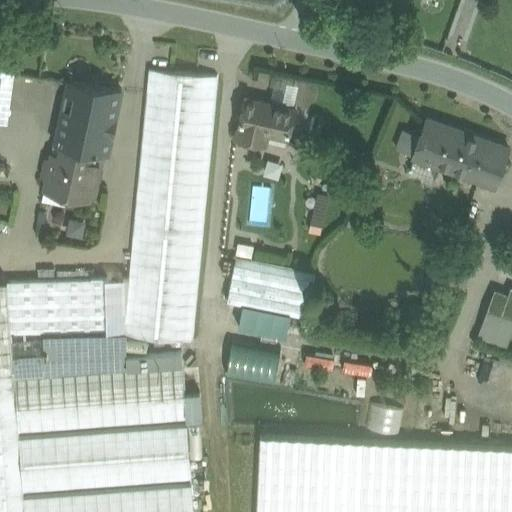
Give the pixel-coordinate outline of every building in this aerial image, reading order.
[(218,74),(149,68),(129,277),(124,330),(123,334),(192,340),(218,74)] [(271,103),(295,108),(301,79),(277,74),(271,103)] [(120,90),(68,81),(54,143),(61,145),(104,154),(107,155),(107,154),(106,154),(120,90)] [(271,103),(245,97),(236,137),(252,140),(253,133),(258,130),(288,137),(295,108),(271,103)] [(508,148),(427,118),(420,137),(403,130),(397,147),(414,153),(413,156),(494,185),(508,148)] [(104,154),(61,145),(58,154),(51,153),(51,157),(45,158),(41,175),(46,179),(44,189),(89,199),(90,196),(95,195),(104,154)] [(251,218),(269,220),(271,185),(254,184),(251,218)] [(69,214),(65,230),(85,234),(88,218),(69,214)] [(469,257),(442,251),(436,282),(463,287),(469,257)] [(236,256),(227,300),(276,310),(300,315),(307,316),(315,272),(236,256)] [(0,511),(24,511),(18,437),(18,432),(13,370),(14,370),(11,340),(10,332),(124,330),(129,277),(0,279),(0,511)] [(511,288),(510,288),(507,295),(508,295),(500,318),(511,321),(511,288)] [(494,291),(486,314),(500,318),(508,295),(507,295),(494,291)] [(296,335),(300,315),(276,310),(272,330),(296,335)] [(511,321),(500,318),(486,314),(479,334),(506,343),(511,325),(511,321)] [(42,338),(11,340),(14,370),(44,367),(44,356),(48,356),(47,349),(43,349),(42,338)] [(176,352),(127,356),(128,368),(177,364),(176,352)] [(183,365),(45,375),(44,367),(14,370),(13,370),(18,432),(187,419),(187,418),(185,393),(183,365)] [(200,392),(185,393),(187,418),(202,417),(200,392)] [(404,408),(370,402),(365,426),(399,432),(404,408)] [(187,424),(18,437),(23,491),(192,478),(187,424)] [(511,511),(511,446),(260,435),(256,511),(511,511)] [(194,511),(192,484),(23,497),(24,511),(194,511)]
